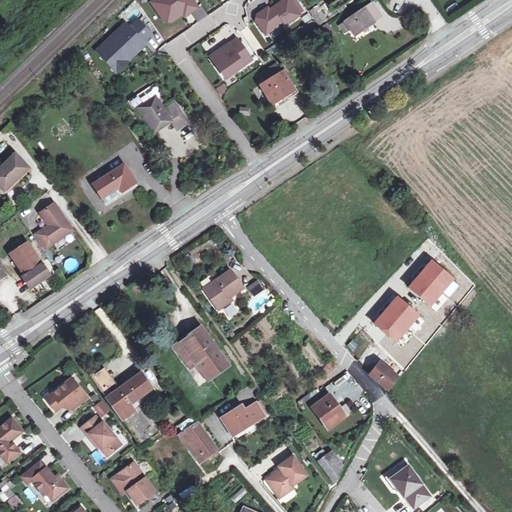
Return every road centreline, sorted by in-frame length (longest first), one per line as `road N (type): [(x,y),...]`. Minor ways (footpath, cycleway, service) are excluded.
road 1 (secondary): [(209,207),(511,2)]
road 2 (residential): [(352,478),(387,415),(386,402),(209,207)]
road 3 (secondary): [(0,349),(209,207)]
road 4 (unknown): [(257,158),(183,54),(187,41),(246,0)]
road 5 (residential): [(0,373),(113,511)]
road 6 (unknown): [(18,130),(55,175),(111,275)]
